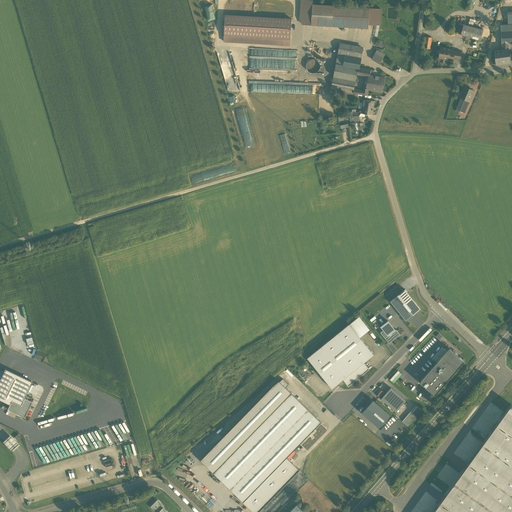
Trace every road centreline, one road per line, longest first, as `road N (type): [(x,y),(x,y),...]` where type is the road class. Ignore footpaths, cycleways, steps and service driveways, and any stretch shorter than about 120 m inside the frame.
road 1 (track): [(374,135),(0,246)]
road 2 (unclassified): [(443,314),(423,292),(374,135),(381,105),(414,72),(511,65)]
road 3 (tertiary): [(355,511),(488,358)]
road 4 (unclassified): [(190,511),(151,481),(45,511)]
road 5 (unclassified): [(443,314),(344,411)]
